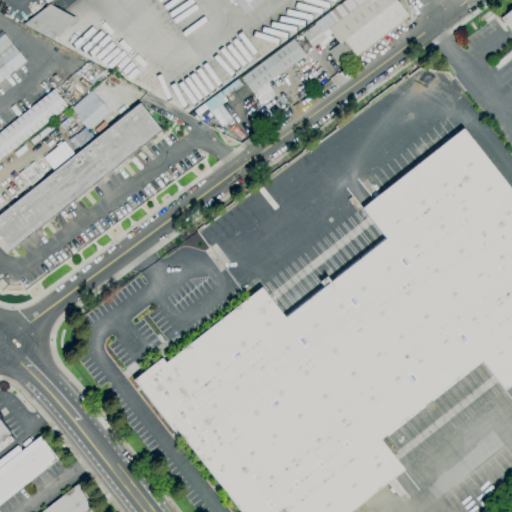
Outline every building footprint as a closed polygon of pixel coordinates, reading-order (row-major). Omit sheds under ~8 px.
[(262,0),(244,14),(233,0),(262,0)] [(342,71),(327,51),(338,43),(327,28),(321,33),(325,38),(311,48),(301,34),(314,24),(313,23),(343,0),(395,0),(408,17),(356,55),(358,59),(342,71)] [(51,40),(22,24),(49,4),(76,19),(51,40)] [(511,33),(500,18),(511,8),(511,33)] [(0,82),(0,32),(2,31),(26,62),(0,82)] [(252,94),(240,78),(292,39),(304,55),(252,94)] [(0,158),(0,130),(52,89),(66,106),(0,158)] [(88,130),(75,116),(96,97),(109,112),(88,130)] [(0,213),(139,103),(161,131),(7,253),(0,244),(0,213)] [(349,511),(239,511),(172,426),(170,428),(132,380),(161,358),(164,363),(260,288),(284,318),(385,239),(361,208),(461,129),(511,193),(511,383),(504,390),(480,360),(379,439),(403,470),(349,511)] [(53,170),(43,157),(56,147),(55,145),(59,142),(60,144),(63,141),(73,154),(53,170)] [(17,177),(38,161),(48,174),(27,190),(17,177)] [(0,441),(0,422),(9,434),(0,441)] [(0,504),(0,467),(39,437),(57,459),(0,504)] [(87,511),(41,511),(76,485),(94,507),(87,511)]
